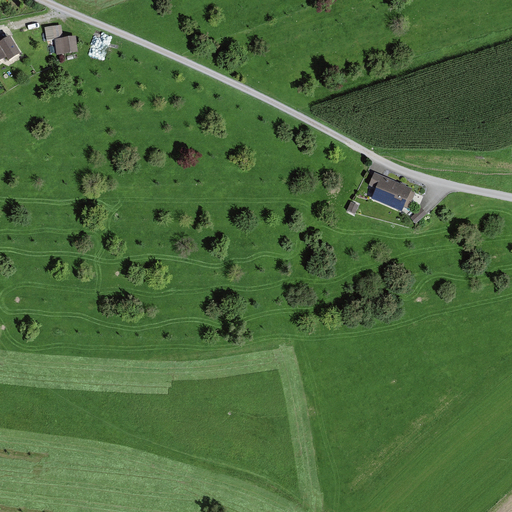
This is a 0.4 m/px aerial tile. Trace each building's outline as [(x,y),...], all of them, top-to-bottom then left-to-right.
[(54,42),(56,56),(79,53),(77,38),(63,40),(61,27),(44,29),(46,43),(54,42)] [(0,61),(6,57),(10,63),(21,56),(8,36),(0,41),(0,61)] [(370,200),(401,213),(404,208),(409,210),(417,192),(372,174),(367,187),(375,191),(370,200)] [(355,215),(359,206),(351,203),(348,212),(355,215)] [(427,214),(421,208),(410,218),(416,224),(427,214)]
